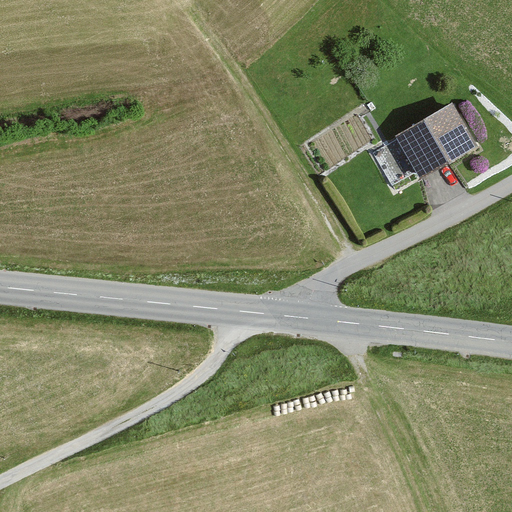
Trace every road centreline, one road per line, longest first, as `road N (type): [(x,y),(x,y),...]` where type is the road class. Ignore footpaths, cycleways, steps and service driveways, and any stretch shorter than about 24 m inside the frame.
road 1 (tertiary): [(0,287),(305,317)]
road 2 (track): [(236,310),(202,374),(141,413),(0,480)]
road 3 (unclassified): [(511,182),(333,274),(312,293),(305,317)]
road 4 (tertiary): [(305,317),(511,342)]
